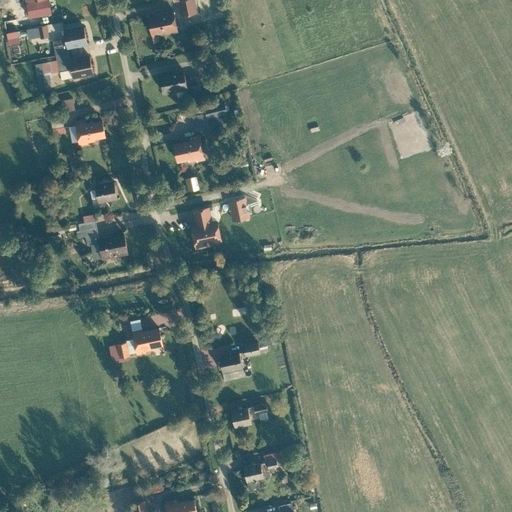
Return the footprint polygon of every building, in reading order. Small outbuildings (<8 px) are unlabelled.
[(195,0),(178,0),(182,15),(198,12),(195,0)] [(178,30),(173,7),(146,13),(151,36),(178,30)] [(47,24),(27,28),(28,37),(40,34),(41,36),(49,35),(47,24)] [(87,43),(83,24),(64,29),(68,47),(87,43)] [(18,29),(7,32),(9,43),(21,40),(18,29)] [(66,38),(53,40),(59,70),(72,67),(70,57),(68,47),(66,38)] [(89,53),(70,57),(72,67),(74,77),(92,74),(89,53)] [(217,53),(209,54),(211,62),(218,60),(217,53)] [(182,68),(159,73),(163,92),(186,87),(187,93),(202,90),(198,73),(184,77),(182,68)] [(228,113),(225,100),(204,105),(205,111),(192,114),(195,129),(209,126),(208,117),(228,113)] [(63,114),(50,116),(53,133),(66,131),(63,114)] [(101,118),(74,123),(78,145),(88,143),(87,140),(94,139),(94,137),(104,136),(101,118)] [(200,136),(172,142),(176,161),(188,158),(188,160),(205,156),(200,136)] [(113,179),(93,183),(97,201),(117,197),(113,179)] [(246,196),(228,200),(233,219),(250,215),(246,196)] [(210,207),(193,210),(196,224),(188,226),(192,248),(221,243),(217,218),(212,219),(210,207)] [(97,212),(83,214),(84,221),(97,219),(99,218),(97,212)] [(84,221),(79,222),(80,230),(85,229),(87,244),(97,242),(96,236),(99,235),(97,219),(84,221)] [(124,231),(99,235),(96,236),(97,242),(98,244),(91,245),(94,258),(100,257),(100,258),(128,253),(124,231)] [(158,328),(131,333),(132,338),(135,350),(136,354),(162,348),(158,328)] [(257,340),(242,343),(244,354),(259,351),(258,345),(272,343),(270,336),(257,338),(257,340)] [(129,352),(135,350),(132,338),(126,339),(127,340),(129,352)] [(129,352),(127,340),(109,344),(112,358),(130,354),(129,352)] [(239,349),(218,354),(221,371),(243,367),(239,349)] [(266,402),(254,404),(256,412),(267,410),(266,402)] [(247,406),(230,409),(233,426),(250,422),(247,406)] [(275,451),(263,453),(266,467),(277,465),(275,451)] [(262,476),(258,461),(241,465),(245,480),(262,476)] [(178,497),(164,500),(166,511),(196,511),(193,497),(179,500),(178,497)] [(149,511),(146,499),(130,503),(132,511),(149,511)] [(293,511),(291,502),(279,505),(280,511),(293,511)]
